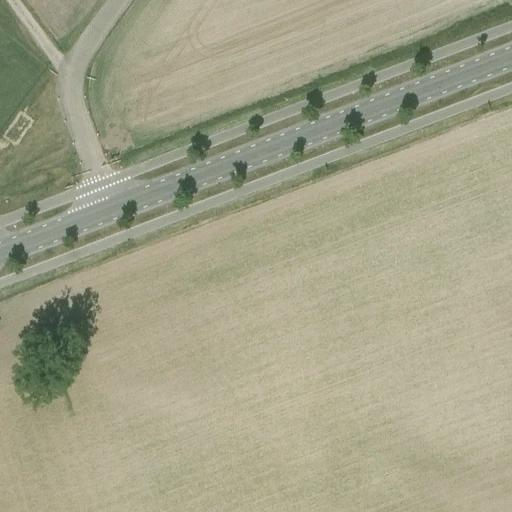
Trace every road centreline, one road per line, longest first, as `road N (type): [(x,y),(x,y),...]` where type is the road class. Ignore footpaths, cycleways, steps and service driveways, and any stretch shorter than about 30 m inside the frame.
road 1 (tertiary): [(106,207),(511,55)]
road 2 (unclassified): [(106,207),(72,111),(72,86),(80,54),(119,0)]
